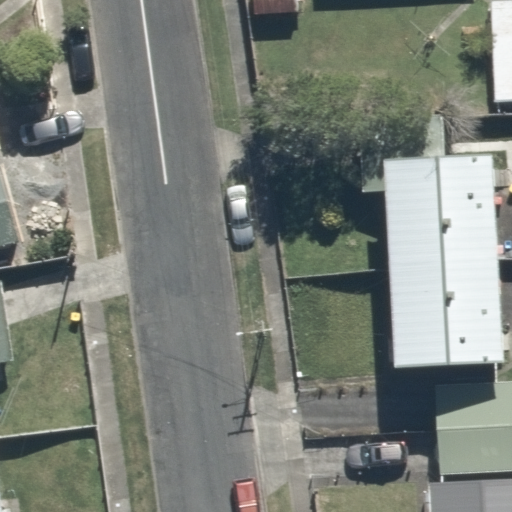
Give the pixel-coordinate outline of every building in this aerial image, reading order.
[(511,0),(500,1),(503,96),(511,95),(511,0)] [(0,249),(35,238),(0,130),(0,249)] [(511,191),(510,165),(410,171),(423,383),(511,377),(511,191)] [(511,395),(445,400),(449,475),(511,470),(511,395)] [(511,511),(511,489),(454,492),(454,511),(511,511)]
